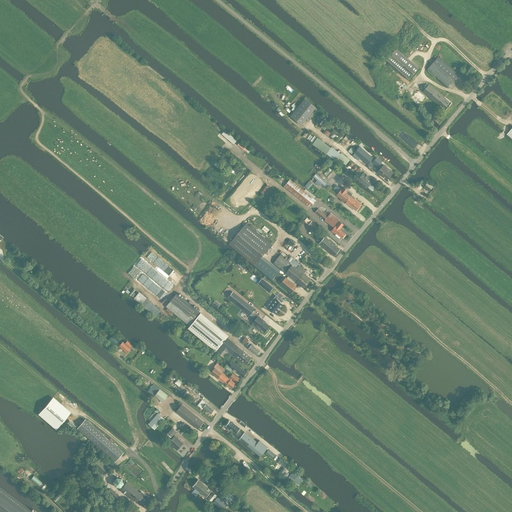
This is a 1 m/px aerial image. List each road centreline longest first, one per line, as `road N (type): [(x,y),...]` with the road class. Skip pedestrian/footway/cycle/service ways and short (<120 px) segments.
road 1 (unclassified): [(209,427),(415,164)]
road 2 (track): [(419,511),(280,394),(276,385),(296,384),(306,373),(327,391)]
road 3 (track): [(511,402),(359,274),(330,268)]
road 4 (unclassified): [(511,48),(415,164)]
road 5 (track): [(388,0),(487,77)]
